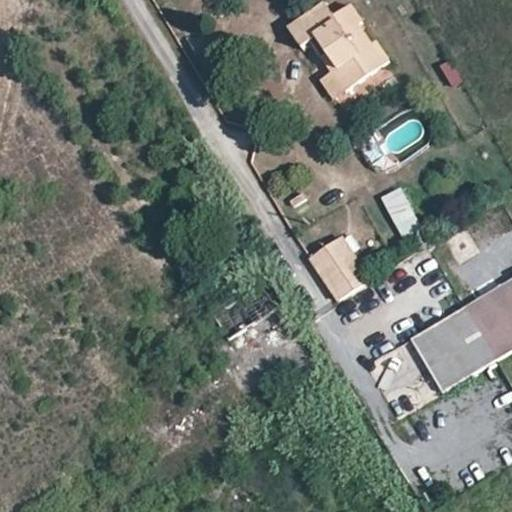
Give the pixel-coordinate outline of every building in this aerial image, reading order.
[(335,70),(348,90),(390,62),(377,42),(372,46),(357,25),(362,21),(351,4),(333,17),(323,3),(287,28),(300,47),(313,38),(335,70)] [(448,86),(462,83),(456,59),(442,63),(448,86)] [(348,90),(335,70),(322,80),(335,99),(348,90)] [(382,196),(405,241),(425,231),(402,186),(382,196)] [(311,264),(339,305),(371,285),(343,245),(311,264)] [(511,277),(411,339),(442,391),(511,348),(511,277)] [(229,342),(262,391),(312,359),(279,309),(229,342)]
